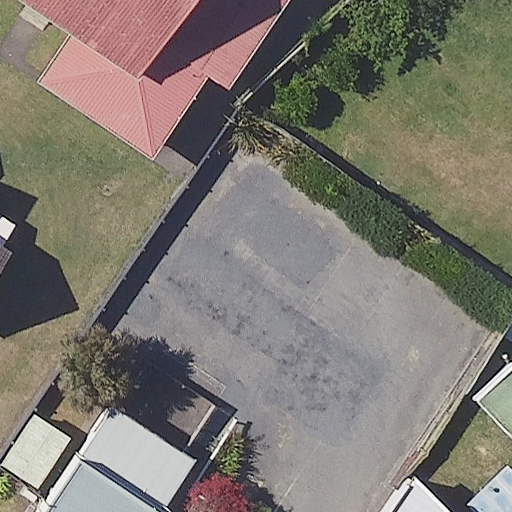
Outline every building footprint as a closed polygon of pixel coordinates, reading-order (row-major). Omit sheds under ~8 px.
[(41,0),(74,22),(40,72),(153,149),(210,66),(228,78),(281,0),(41,0)] [(0,263),(13,244),(0,235),(0,263)] [(511,342),(470,382),(511,426),(511,342)] [(235,417),(141,354),(36,511),(179,511),(174,509),(235,417)] [(459,511),(407,458),(366,511),(459,511)]
